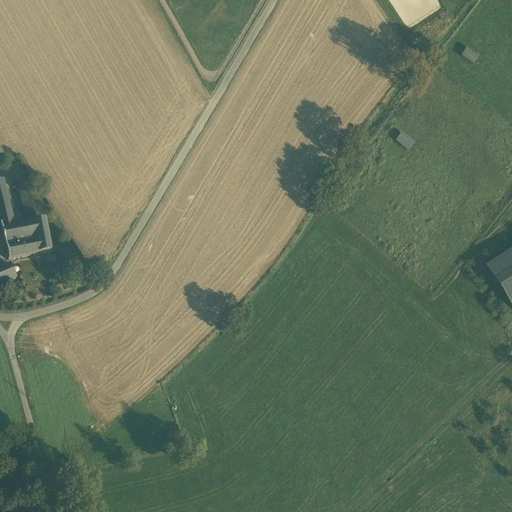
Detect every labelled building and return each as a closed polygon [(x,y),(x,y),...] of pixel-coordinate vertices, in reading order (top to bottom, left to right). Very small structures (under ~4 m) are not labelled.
[(468,47),(462,56),(474,65),(481,57),(468,47)] [(404,132),(396,141),(408,151),(415,143),(404,132)] [(0,228),(5,248),(38,240),(35,223),(28,183),(18,186),(25,222),(13,224),(3,181),(0,181),(0,228)] [(5,248),(8,262),(50,254),(44,222),(35,223),(38,240),(5,248)] [(511,251),(485,269),(511,310),(511,251)] [(0,285),(15,280),(10,266),(0,269),(0,285)]
